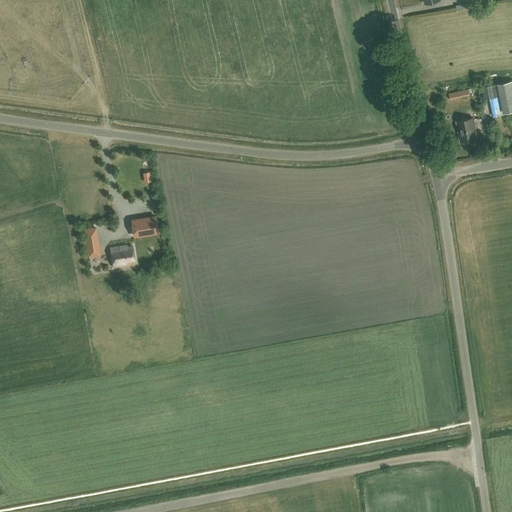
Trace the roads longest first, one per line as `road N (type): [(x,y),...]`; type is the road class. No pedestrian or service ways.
road 1 (unclassified): [(0,119),(300,155),(424,138)]
road 2 (unclassified): [(486,511),(435,177)]
road 3 (unclassified): [(424,138),(391,0)]
